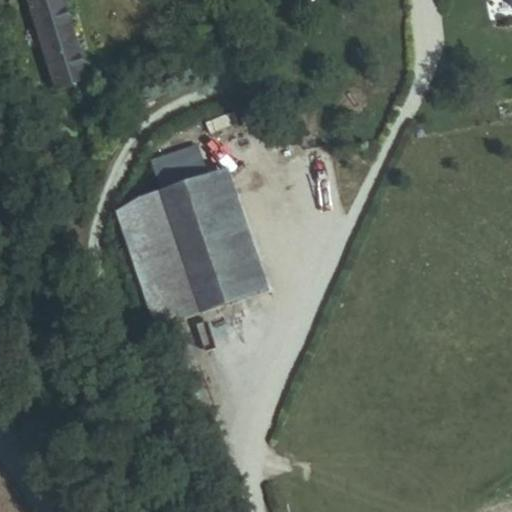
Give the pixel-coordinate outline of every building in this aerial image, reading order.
[(62,0),(26,0),(57,92),(90,81),(62,0)] [(150,161),(154,172),(201,156),(198,145),(150,161)] [(209,178),(201,156),(154,172),(161,194),(209,178)] [(229,172),(209,178),(249,298),(269,291),(229,172)] [(161,194),(201,314),(249,298),(209,178),(161,194)] [(156,329),(201,314),(161,194),(141,200),(156,329)]
